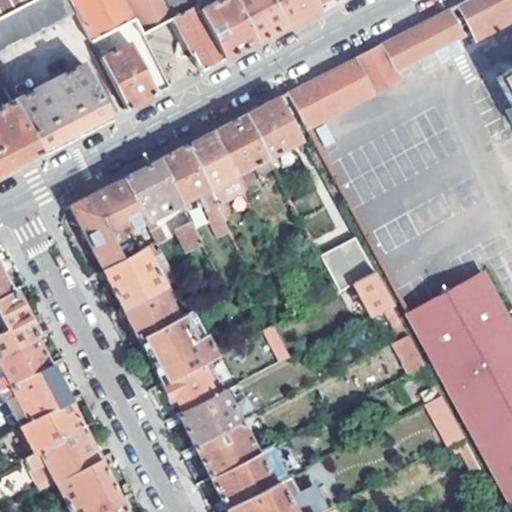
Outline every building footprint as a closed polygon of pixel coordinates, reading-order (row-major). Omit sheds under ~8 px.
[(36,0),(0,18),(0,50),(76,11),(70,0),(36,0)] [(0,0),(0,12),(29,0),(0,0)] [(70,0),(76,11),(92,42),(135,19),(126,0),(70,0)] [(173,18),(200,71),(224,59),(199,9),(194,0),(126,0),(135,19),(143,34),(173,18)] [(255,43),(233,0),(216,0),(199,9),(224,59),(231,55),(255,43)] [(286,26),(272,0),(233,0),(255,43),(281,29),(286,26)] [(320,9),(314,0),(272,0),(286,26),(315,12),(320,9)] [(314,0),(320,9),(327,6),(337,0),(314,0)] [(511,0),(465,0),(454,6),(474,45),(511,24),(511,0)] [(457,39),(443,12),(286,94),(304,127),(374,90),(376,93),(400,79),(397,72),(457,39)] [(102,59),(128,108),(159,92),(133,44),(102,59)] [(74,136),(111,117),(83,62),(10,100),(38,154),(74,136)] [(243,115),(267,159),(295,144),(298,149),(304,145),(278,97),(270,102),(243,115)] [(38,154),(10,100),(0,105),(0,174),(3,172),(38,154)] [(210,133),(233,177),(252,167),(259,180),(273,172),(267,159),(243,115),(218,129),(210,133)] [(184,146),(215,205),(223,200),(216,186),(225,180),(229,186),(236,181),(233,177),(210,133),(205,136),(184,146)] [(157,160),(184,209),(189,206),(186,202),(196,196),(204,210),(215,205),(184,146),(164,156),(157,160)] [(120,179),(144,223),(175,206),(179,211),(184,209),(157,160),(150,163),(120,179)] [(120,248),(115,238),(144,223),(120,179),(94,192),(68,205),(101,269),(120,260),(116,252),(120,248)] [(216,186),(223,200),(241,191),(236,181),(229,186),(225,180),(216,186)] [(223,200),(215,205),(219,213),(223,221),(232,217),(228,208),(223,200)] [(204,210),(201,211),(215,238),(228,230),(223,221),(219,213),(215,205),(204,210)] [(174,230),(186,252),(202,243),(191,221),(174,230)] [(149,232),(156,245),(165,240),(159,227),(149,232)] [(152,250),(149,244),(120,260),(101,269),(120,308),(164,286),(147,254),(152,250)] [(356,314),(360,321),(382,310),(391,305),(362,252),(341,262),(366,309),(356,314)] [(0,267),(0,297),(13,291),(0,267)] [(511,332),(481,276),(407,316),(509,504),(511,502),(511,332)] [(120,308),(137,339),(177,319),(165,294),(170,292),(166,284),(164,286),(120,308)] [(0,297),(0,320),(4,329),(0,331),(0,354),(36,336),(13,291),(0,297)] [(382,310),(399,341),(408,338),(391,305),(382,310)] [(137,339),(160,382),(199,362),(226,349),(215,327),(203,333),(192,311),(177,319),(137,339)] [(263,330),(279,362),(288,357),(272,326),(263,330)] [(5,378),(0,380),(0,391),(51,365),(36,336),(0,354),(0,370),(2,369),(5,378)] [(393,345),(408,376),(425,368),(408,338),(399,341),(393,345)] [(175,395),(183,409),(220,391),(210,374),(206,377),(199,362),(160,382),(168,399),(175,395)] [(0,405),(16,397),(29,422),(69,400),(51,365),(0,391),(0,405)] [(175,413),(191,445),(239,421),(227,398),(223,389),(220,391),(183,409),(175,413)] [(241,392),(227,398),(239,421),(252,414),(241,392)] [(15,452),(19,461),(25,459),(83,428),(69,400),(29,422),(19,427),(28,445),(15,452)] [(443,430),(452,447),(465,441),(442,400),(427,407),(440,431),(443,430)] [(191,445),(207,477),(256,453),(239,421),(191,445)] [(54,482),(100,459),(83,428),(25,459),(30,469),(44,463),(54,482)] [(207,477),(223,506),(276,481),(288,475),(272,445),(256,453),(207,477)] [(100,459),(54,482),(69,511),(93,511),(120,498),(100,459)] [(44,463),(30,469),(39,489),(54,482),(44,463)] [(283,494),(294,488),(288,475),(276,481),(283,494)] [(223,506),(226,511),(292,511),(283,494),(276,481),(223,506)] [(127,511),(120,498),(93,511),(127,511)]
